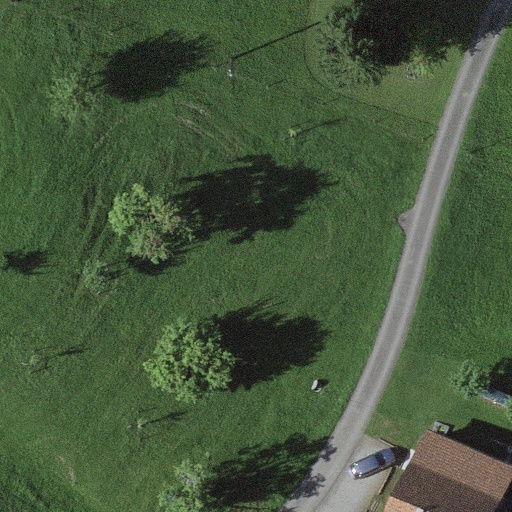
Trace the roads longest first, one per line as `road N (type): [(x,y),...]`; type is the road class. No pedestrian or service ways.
road 1 (residential): [(300,511),(371,394),(437,176)]
road 2 (track): [(437,176),(503,0)]
